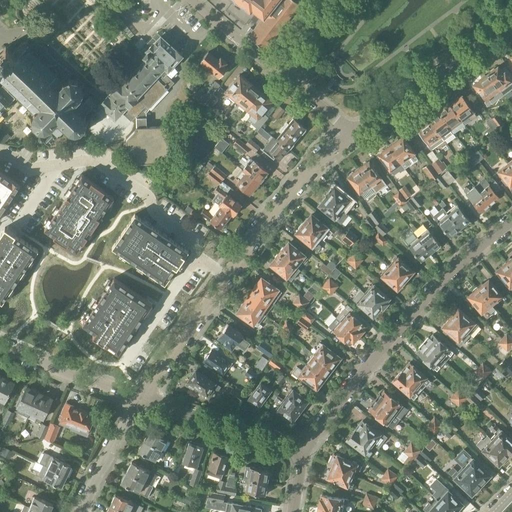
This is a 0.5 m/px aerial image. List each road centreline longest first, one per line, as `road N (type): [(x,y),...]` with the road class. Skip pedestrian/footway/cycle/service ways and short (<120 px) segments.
road 1 (residential): [(303,451),(397,326),(511,218)]
road 2 (residential): [(0,153),(34,168),(82,160),(103,166),(142,191),(152,213),(224,278)]
road 3 (residential): [(350,136),(511,19)]
road 4 (residential): [(224,278),(285,196),(350,136)]
road 5 (residential): [(303,451),(144,396)]
road 6 (residential): [(144,396),(0,339)]
road 7 (residential): [(144,396),(224,278)]
road 8 (residential): [(78,511),(113,436),(144,396)]
